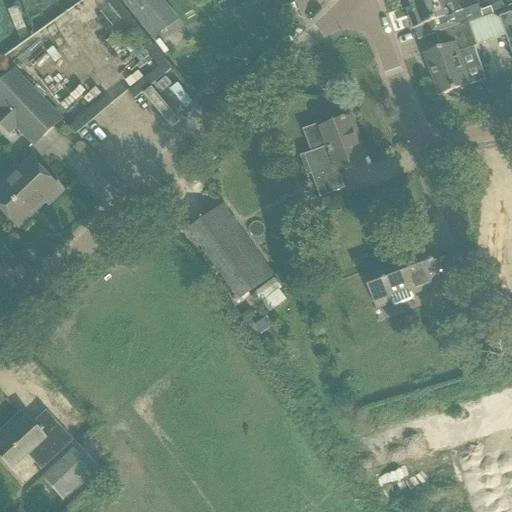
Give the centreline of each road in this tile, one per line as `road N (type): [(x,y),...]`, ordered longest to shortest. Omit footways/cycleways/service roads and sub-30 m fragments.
road 1 (unclassified): [(0,333),(308,37),(358,0)]
road 2 (residential): [(511,127),(450,140),(422,137),(362,0)]
